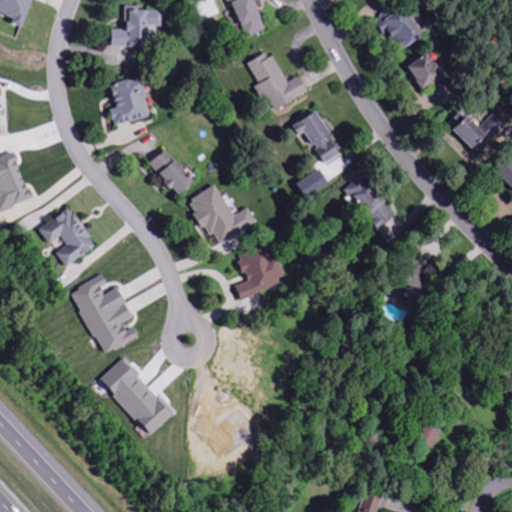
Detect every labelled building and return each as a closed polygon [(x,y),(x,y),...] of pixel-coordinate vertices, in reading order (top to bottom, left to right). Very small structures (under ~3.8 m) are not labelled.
[(260,31),(246,0),(222,0),(239,39),(260,31)] [(371,29),(396,53),(417,32),(392,8),(371,29)] [(103,46),(151,47),(152,11),(119,10),(119,28),(104,28),(103,46)] [(259,101),(264,98),(270,110),(291,100),(268,50),(241,63),(259,101)] [(399,68),(414,90),(434,77),(419,54),(399,68)] [(111,129),(147,117),(136,82),(100,93),(111,129)] [(286,126),(318,167),(337,153),(305,111),(286,126)] [(443,134),(474,153),(485,136),(454,116),(443,134)] [(140,166),(172,199),(190,181),(157,149),(140,166)] [(486,170),(511,195),(511,194),(511,167),(500,156),(486,170)] [(339,192),(373,234),(383,226),(383,227),(392,221),(358,177),(339,192)] [(212,249),(250,224),(242,211),(232,218),(211,185),(182,203),(212,249)] [(90,248),(63,209),(31,231),(42,246),(53,239),(58,246),(48,254),(58,269),(90,248)] [(261,242),(229,264),(241,281),(227,291),(240,309),(286,277),(261,242)] [(386,274),(406,302),(432,284),(407,248),(391,259),(397,267),(386,274)] [(413,441),(428,449),(437,431),(422,423),(413,441)] [(373,511),(378,494),(356,488),(350,511),(373,511)]
